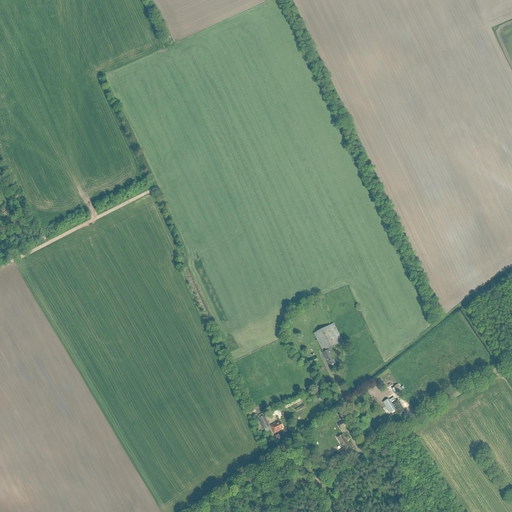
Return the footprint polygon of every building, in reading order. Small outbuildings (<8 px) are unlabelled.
[(326,359),(329,366),(336,364),(333,357),(334,357),(330,348),(343,341),(334,323),(314,334),(322,351),(323,351),(324,352),(322,353),(325,359),(326,359)] [(389,399),(383,403),(390,413),(395,410),(398,415),(405,411),(398,400),(396,401),(394,398),(389,400),(389,399)] [(258,418),(262,427),(263,430),(270,427),(264,416),(258,418)] [(279,431),(278,430),(283,428),(280,421),(270,425),(274,434),(279,431)] [(341,430),(347,426),(344,421),(338,424),(341,430)] [(343,434),(337,438),(344,449),(349,446),(346,442),(347,442),(343,434)]
